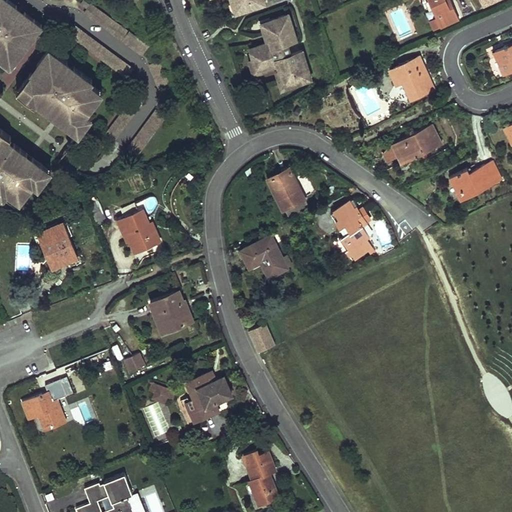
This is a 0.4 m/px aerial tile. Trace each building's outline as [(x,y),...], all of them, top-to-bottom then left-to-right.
[(0,0),(0,54),(8,60),(14,51),(20,43),(26,35),(31,39),(41,26),(23,14),(16,8),(4,0),(0,0)] [(18,5),(11,0),(4,0),(16,8),(18,5)] [(265,0),(231,0),(235,12),(266,2),(265,0)] [(429,0),(437,16),(441,25),(460,17),(452,0),(429,0)] [(149,46),(92,2),(91,3),(88,7),(84,12),(141,56),(149,46)] [(277,73),(278,78),(281,89),(311,80),(312,80),(303,47),(291,50),(290,46),(289,43),(298,40),(289,9),(258,18),(264,37),(246,42),(250,55),(246,56),(251,73),(280,65),(282,72),(277,73)] [(26,10),(23,14),(41,26),(43,23),(26,10)] [(430,19),(434,28),(441,25),(437,16),(430,19)] [(133,66),(76,23),(68,33),(125,77),(133,66)] [(511,43),(495,50),(504,72),(511,68),(511,43)] [(69,60),(51,46),(48,50),(67,64),(69,60)] [(67,64),(48,50),(38,63),(43,67),(40,71),(37,75),(26,91),(39,100),(41,96),(46,100),(60,110),(62,112),(65,113),(84,128),(93,116),(88,112),(101,94),(89,86),(92,82),(73,68),(76,65),(69,60),(67,64)] [(19,55),(14,51),(8,60),(13,64),(19,55)] [(435,88),(420,55),(394,67),(401,82),(405,80),(413,98),(435,88)] [(170,84),(161,61),(149,66),(159,88),(170,84)] [(73,68),(92,82),(94,79),(76,65),(73,68)] [(401,82),(394,67),(391,68),(397,83),(401,82)] [(26,91),(37,75),(32,71),(18,90),(36,103),(39,100),(26,91)] [(101,94),(103,91),(92,82),(89,86),(101,94)] [(146,100),(136,93),(107,131),(117,138),(146,100)] [(60,110),(46,100),(43,105),(57,115),(60,110)] [(167,117),(156,110),(127,148),(138,156),(167,117)] [(61,118),(81,132),(84,128),(65,113),(61,118)] [(403,153),(399,155),(403,163),(423,154),(427,152),(442,145),(432,124),(397,140),(403,153)] [(0,129),(11,138),(13,135),(0,125),(0,129)] [(11,138),(0,129),(0,189),(8,195),(10,192),(22,201),(35,183),(40,186),(50,173),(30,159),(28,158),(26,156),(13,146),(8,142),(11,138)] [(393,142),(399,155),(403,153),(397,140),(393,142)] [(13,146),(26,156),(30,151),(16,141),(13,146)] [(34,155),(30,159),(50,173),(53,169),(34,155)] [(468,196),(502,179),(493,161),(470,172),(469,168),(451,177),(455,184),(460,181),(468,196)] [(284,207),(285,206),(303,198),(304,197),(290,169),(281,174),(280,172),(269,178),(284,207)] [(460,181),(455,184),(462,199),(468,196),(460,181)] [(20,204),(22,201),(10,192),(8,195),(20,204)] [(139,209),(122,216),(131,240),(136,251),(152,245),(155,251),(163,247),(155,226),(150,229),(148,224),(150,224),(143,207),(145,206),(145,204),(146,200),(148,198),(136,202),(139,209)] [(303,198),(285,206),(290,216),(308,207),(303,198)] [(339,237),(352,258),(372,245),(367,237),(369,235),(362,224),(367,220),(357,206),(355,207),(350,200),(331,212),(345,233),(339,237)] [(379,206),(369,210),(372,218),(382,214),(379,206)] [(103,209),(93,213),(97,224),(108,220),(103,209)] [(131,240),(122,216),(118,217),(127,241),(131,240)] [(78,256),(64,222),(42,231),(50,250),(52,249),(54,255),(49,257),(53,267),(78,256)] [(39,232),(49,257),(54,255),(52,249),(50,250),(42,231),(39,232)] [(283,257),(271,234),(241,250),(248,263),(260,257),(262,260),(269,276),(287,266),(283,257)] [(286,255),(283,257),(287,266),(291,264),(286,255)] [(260,257),(248,263),(249,267),(262,260),(260,257)] [(180,289),(151,301),(156,312),(161,310),(168,329),(194,319),(189,307),(186,308),(183,301),(184,300),(180,289)] [(161,310),(156,312),(163,331),(168,329),(161,310)] [(266,322),(249,330),(259,352),(276,344),(266,322)] [(142,352),(126,359),(131,370),(147,363),(142,352)] [(216,379),(212,370),(187,382),(194,397),(186,401),(195,421),(228,406),(225,399),(234,395),(225,375),(216,379)] [(108,373),(102,376),(105,383),(111,381),(108,373)] [(44,392),(24,400),(31,416),(41,413),(47,428),(67,420),(58,398),(61,397),(54,381),(46,384),(49,390),(51,394),(45,396),(44,392)] [(178,391),(154,382),(151,389),(155,391),(153,397),(168,402),(170,397),(175,399),(178,391)] [(251,479),(260,503),(274,498),(271,490),(275,489),(271,478),(269,479),(267,473),(276,470),(269,451),(260,454),(258,449),(244,454),(254,478),(251,479)] [(101,484),(100,481),(86,486),(91,502),(78,507),(79,511),(134,511),(130,499),(128,495),(133,493),(125,473),(105,480),(106,482),(101,484)]
